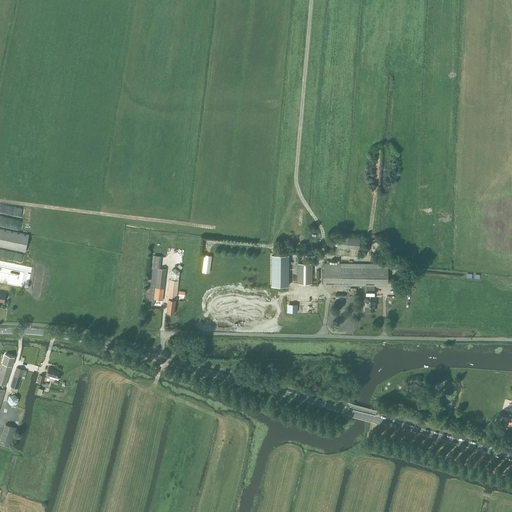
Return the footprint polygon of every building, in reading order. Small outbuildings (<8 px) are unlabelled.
[(0,246),(25,252),(29,234),(0,228),(0,246)] [(334,247),(355,249),(356,239),(334,237),(334,247)] [(151,287),(149,302),(154,302),(154,299),(162,300),(166,269),(160,268),(161,256),(153,255),(152,268),(153,268),(151,287)] [(210,273),(212,256),(205,255),(203,272),(210,273)] [(272,286),(288,286),(288,256),(272,255),(272,286)] [(0,260),(0,280),(32,288),(36,268),(0,260)] [(297,263),(297,283),(311,283),(311,263),(297,263)] [(387,286),(387,264),(324,263),(324,285),(366,285),(366,292),(368,292),(368,298),(366,298),(365,310),(375,310),(375,298),(373,298),(373,296),(374,296),(374,285),(387,286)] [(170,280),(178,281),(179,275),(180,271),(182,267),(179,264),(176,268),(171,270),(170,280)] [(176,300),(178,281),(169,280),(167,299),(169,299),(169,304),(168,304),(167,312),(173,313),(174,305),(173,305),(174,300),(176,300)] [(3,360),(0,358),(0,363),(1,364),(1,365),(2,365),(0,370),(0,404),(5,389),(4,389),(5,385),(6,385),(14,357),(5,354),(3,360)] [(11,386),(12,386),(10,390),(17,392),(24,369),(16,367),(11,386)] [(48,368),(46,378),(48,378),(49,376),(59,379),(60,375),(57,374),(58,371),(48,368)] [(9,396),(8,401),(11,405),(17,404),(18,399),(15,394),(9,396)] [(5,425),(0,440),(0,443),(11,447),(17,428),(5,425)]
